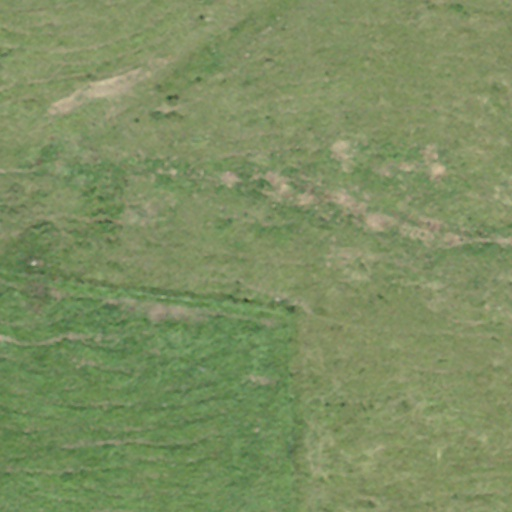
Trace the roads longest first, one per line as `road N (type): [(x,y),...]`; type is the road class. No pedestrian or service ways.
road 1 (track): [(68,159),(511,243)]
road 2 (track): [(287,0),(94,128),(68,159)]
